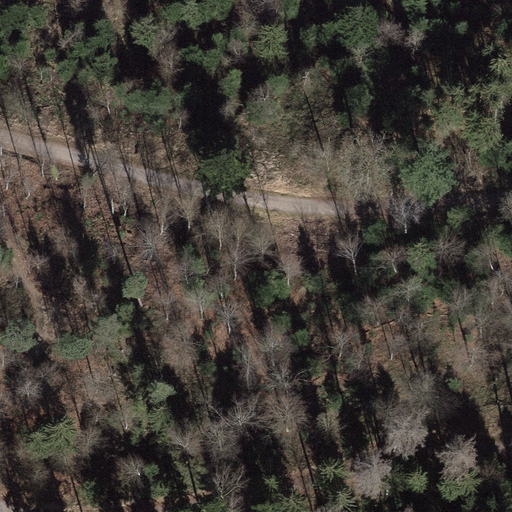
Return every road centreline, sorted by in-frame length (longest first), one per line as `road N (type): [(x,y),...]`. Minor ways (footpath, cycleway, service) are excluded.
road 1 (track): [(0,133),(316,211),(511,198)]
road 2 (track): [(511,440),(336,455),(127,511)]
